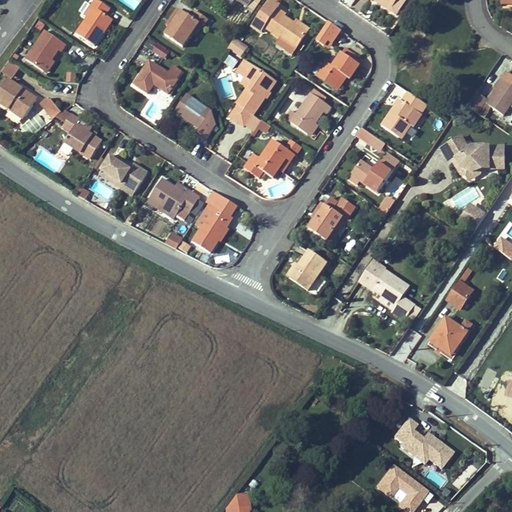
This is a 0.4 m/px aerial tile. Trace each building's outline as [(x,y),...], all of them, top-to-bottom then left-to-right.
[(94,46),(103,33),(101,32),(111,19),(106,16),(110,10),(95,0),(91,6),(94,9),(87,18),(77,34),(94,46)] [(296,49),(307,33),(296,25),(285,16),(286,15),(278,9),(279,7),(271,0),(253,26),(261,32),(264,28),(296,49)] [(398,0),(393,9),(378,0),(372,0),(390,12),(396,16),(406,0),(398,0)] [(378,0),(393,9),(398,0),(378,0)] [(87,18),(94,9),(91,6),(84,17),(87,18)] [(170,28),(181,11),(179,10),(168,27),(170,28)] [(203,27),(208,20),(195,11),(191,17),(182,11),(181,11),(170,28),(165,35),(183,47),(192,34),(199,24),(202,26),(203,27)] [(111,19),(101,32),(103,33),(104,34),(113,21),(111,19)] [(298,22),(296,25),(307,33),(309,30),(298,22)] [(332,44),(341,31),(329,22),(316,42),(324,47),(328,42),(332,44)] [(195,36),(202,26),(199,24),(192,34),(195,36)] [(46,32),(26,60),(44,72),(52,60),(58,50),(61,52),(66,45),(46,32)] [(232,44),(245,53),(246,50),(236,43),(238,39),(236,38),(232,44)] [(165,59),(170,50),(155,43),(151,52),(165,59)] [(241,57),(245,53),(232,44),(229,48),(241,57)] [(345,49),(342,53),(359,65),(361,61),(345,49)] [(333,67),(327,63),(317,77),(334,89),(344,75),(347,77),(350,79),(359,65),(342,53),(333,67)] [(233,68),(237,60),(227,55),(223,63),(233,68)] [(199,64),(191,59),(187,63),(195,69),(199,64)] [(52,60),(44,72),(46,74),(54,62),(52,60)] [(2,75),(13,80),(19,66),(7,61),(2,75)] [(178,81),(149,61),(134,85),(148,95),(154,85),(156,83),(158,85),(157,87),(169,95),(178,81)] [(237,72),(246,78),(253,82),(248,89),(238,104),(239,105),(230,117),(244,126),(253,115),(253,114),(254,115),(266,98),(269,93),(276,83),(244,61),(237,72)] [(187,63),(184,68),(192,73),(195,69),(187,63)] [(511,77),(505,73),(501,79),(486,101),(487,101),(478,114),(484,118),(492,108),(488,105),(505,81),(508,84),(511,78),(511,77)] [(347,77),(344,75),(334,89),(338,91),(347,77)] [(248,89),(253,82),(246,78),(242,84),(248,89)] [(511,78),(508,84),(505,81),(488,105),(492,108),(504,116),(511,107),(511,104),(511,78)] [(38,100),(8,80),(0,91),(0,103),(10,110),(12,108),(26,117),(38,100)] [(314,90),(311,94),(323,103),(327,99),(314,90)] [(381,127),(402,140),(411,126),(406,123),(415,110),(420,114),(426,105),(408,93),(402,102),(399,100),(381,127)] [(323,113),(326,115),(331,108),(323,103),(311,94),(296,115),(291,123),(307,135),(315,124),(323,113)] [(487,101),(486,101),(476,95),(467,107),(478,114),(487,101)] [(212,113),(187,96),(175,113),(200,130),(198,133),(207,139),(216,126),(212,113)] [(41,103),(49,113),(57,107),(50,99),(48,98),(41,103)] [(54,120),(62,113),(57,107),(49,113),(54,120)] [(26,117),(12,108),(10,110),(24,120),(26,117)] [(415,110),(406,123),(411,126),(420,114),(415,110)] [(285,119),(291,123),(296,115),(291,111),(285,119)] [(91,160),(102,142),(97,139),(90,134),(92,131),(93,130),(87,126),(82,128),(78,125),(80,121),(71,115),(63,128),(72,133),(65,143),(91,160)] [(253,115),(244,126),(254,133),(259,126),(262,121),(253,115)] [(262,121),(259,126),(261,127),(267,131),(270,126),(262,121)] [(318,126),(315,124),(307,135),(310,137),(318,126)] [(252,136),(255,137),(261,127),(259,126),(252,136)] [(381,152),(383,150),(369,141),(373,136),(362,129),(357,137),(367,144),(368,142),(381,152)] [(90,134),(97,139),(99,136),(92,131),(90,134)] [(383,150),(386,145),(373,136),(369,141),(383,150)] [(462,137),(441,149),(446,158),(458,151),(462,157),(457,160),(462,170),(473,173),(483,170),(505,170),(505,147),(473,148),(469,150),(462,137)] [(274,142),(261,160),(256,167),(249,162),(244,169),(259,180),(260,177),(263,179),(266,174),(273,179),(280,171),(286,160),(291,163),(295,156),(286,150),(274,142)] [(286,150),(295,156),(301,148),(292,142),(286,150)] [(67,158),(72,149),(63,144),(58,153),(67,158)] [(454,162),(457,160),(462,157),(458,151),(446,158),(450,164),(454,162)] [(386,153),(379,164),(382,167),(378,173),(375,170),(361,161),(351,175),(360,181),(378,193),(399,162),(386,153)] [(112,155),(102,171),(135,193),(148,173),(134,164),(132,168),(130,170),(117,162),(118,159),(112,155)] [(254,156),(249,162),(256,167),(261,160),(254,156)] [(117,162),(130,170),(132,168),(118,159),(117,162)] [(284,173),(291,163),(286,160),(280,171),(284,173)] [(462,170),(457,160),(454,162),(461,175),(467,176),(469,181),(481,175),(483,170),(473,173),(462,170)] [(134,196),(135,193),(102,171),(100,175),(134,196)] [(358,185),(360,181),(351,175),(348,179),(358,185)] [(189,216),(200,198),(192,193),(189,197),(176,188),(162,180),(150,199),(176,217),(180,210),(189,216)] [(176,188),(189,197),(192,193),(178,184),(176,188)] [(85,201),(89,194),(81,189),(77,196),(85,201)] [(231,218),(238,207),(213,191),(206,202),(213,206),(231,218)] [(383,207),(390,211),(396,202),(389,198),(383,207)] [(174,220),(176,217),(150,199),(147,203),(174,220)] [(355,208),(342,199),(338,205),(334,211),(325,205),(309,230),(327,241),(335,229),(343,218),(346,220),(347,220),(355,208)] [(325,205),(334,211),(338,205),(330,199),(325,205)] [(308,228),(309,230),(325,205),(322,203),(312,218),(314,219),(308,228)] [(213,206),(208,214),(210,216),(201,229),(193,243),(210,254),(218,242),(227,229),(233,219),(231,218),(213,206)] [(383,207),(381,211),(387,215),(390,211),(383,207)] [(484,218),(469,208),(464,215),(475,216),(482,221),(484,218)] [(201,229),(210,216),(208,214),(205,212),(196,226),(201,229)] [(475,216),(464,215),(459,223),(474,233),(482,221),(475,216)] [(346,220),(343,218),(335,229),(338,231),(346,220)] [(227,229),(218,242),(221,243),(229,230),(227,229)] [(165,244),(176,250),(181,241),(171,235),(165,244)] [(494,248),(511,260),(511,259),(511,244),(502,237),(494,248)] [(186,254),(191,246),(182,241),(177,249),(186,254)] [(299,267),(290,279),(308,292),(327,263),(310,251),(299,267)] [(374,262),(360,282),(375,291),(397,306),(393,311),(392,313),(411,326),(422,310),(403,298),(410,287),(374,262)] [(296,265),(287,277),(290,279),(299,267),(296,265)] [(446,300),(461,310),(474,291),(463,285),(470,274),(466,271),(446,300)] [(393,311),(397,306),(375,291),(371,296),(393,311)] [(422,331),(430,313),(424,310),(416,328),(422,331)] [(473,325),(466,321),(461,329),(446,319),(431,341),(439,348),(442,345),(454,353),(473,325)] [(393,356),(402,362),(419,334),(409,328),(393,356)] [(452,356),(454,353),(442,345),(439,348),(452,356)] [(419,424),(409,416),(393,437),(401,444),(399,447),(414,460),(416,458),(425,464),(428,460),(441,470),(456,451),(428,431),(424,436),(415,429),(419,424)] [(391,464),(374,488),(406,511),(415,511),(430,492),(391,464)] [(247,511),(248,511),(248,502),(247,497),(239,498),(235,498),(226,510),(226,511),(247,511)]
